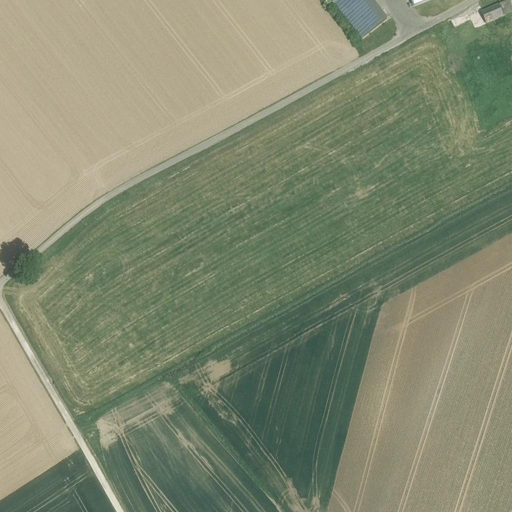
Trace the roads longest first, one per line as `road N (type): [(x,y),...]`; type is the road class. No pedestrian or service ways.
road 1 (residential): [(0,279),(122,187),(475,0)]
road 2 (track): [(120,511),(0,303)]
